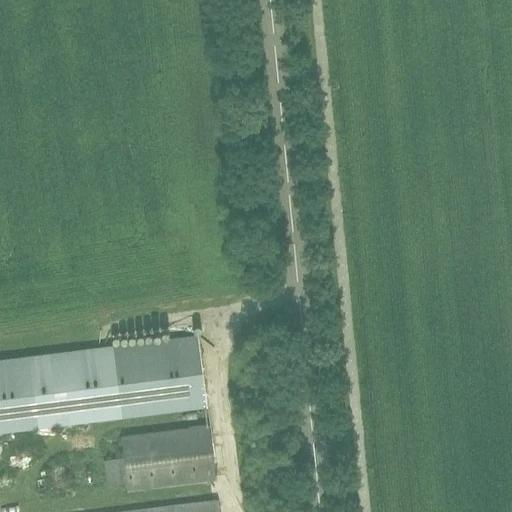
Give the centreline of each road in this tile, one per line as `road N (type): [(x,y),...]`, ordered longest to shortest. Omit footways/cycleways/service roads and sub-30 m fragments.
road 1 (tertiary): [(320,511),(271,0)]
road 2 (unknown): [(232,511),(208,319)]
